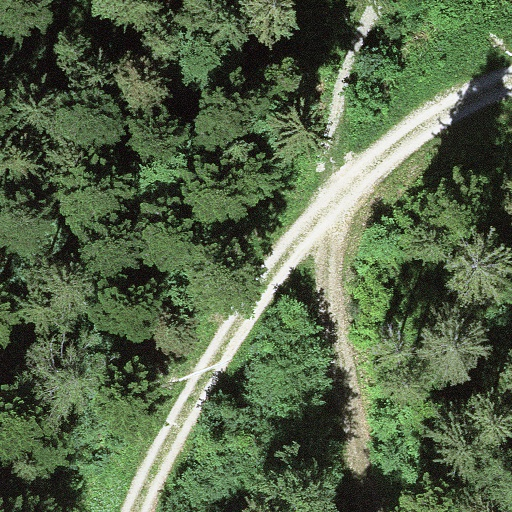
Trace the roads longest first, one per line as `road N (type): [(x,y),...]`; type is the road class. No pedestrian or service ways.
road 1 (track): [(332,196),(250,290),(134,511)]
road 2 (track): [(332,196),(359,511)]
road 3 (track): [(511,70),(438,109),(332,196)]
road 4 (track): [(383,0),(360,39),(340,103),(332,196)]
